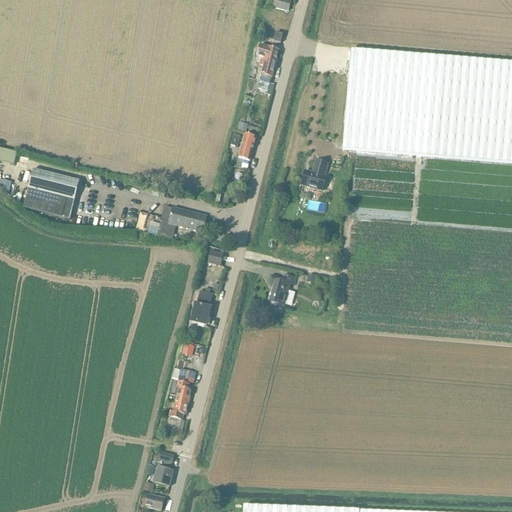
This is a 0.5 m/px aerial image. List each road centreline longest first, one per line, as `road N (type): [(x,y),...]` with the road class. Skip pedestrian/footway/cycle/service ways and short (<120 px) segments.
road 1 (unclassified): [(171,511),(303,0)]
road 2 (track): [(353,210),(340,314),(511,328)]
